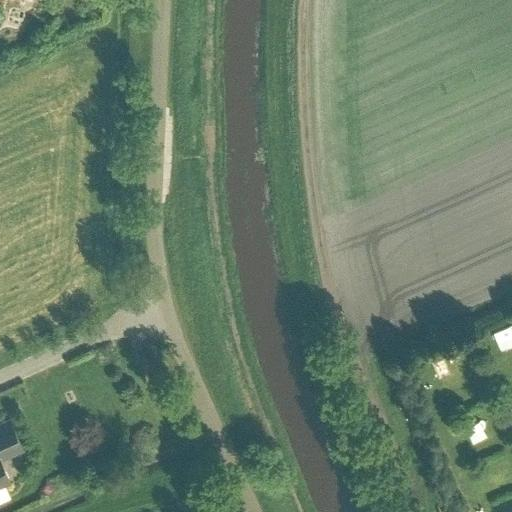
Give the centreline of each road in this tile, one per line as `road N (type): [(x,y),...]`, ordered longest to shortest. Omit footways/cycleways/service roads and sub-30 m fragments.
road 1 (track): [(414,511),(341,339),(320,259),(297,98),(301,0)]
road 2 (tertiary): [(252,511),(162,297),(154,184),(162,0)]
